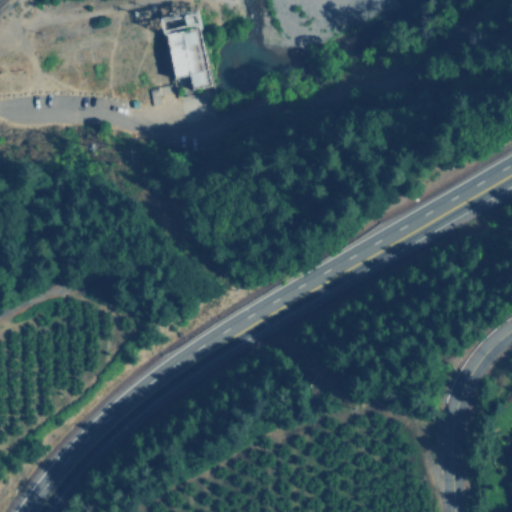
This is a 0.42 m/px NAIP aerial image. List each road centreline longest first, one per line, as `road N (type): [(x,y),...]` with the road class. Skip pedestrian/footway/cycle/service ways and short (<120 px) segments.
road 1 (primary): [(30,511),(70,459),(177,369),(267,308),(511,170)]
road 2 (tertiary): [(448,511),(448,421),(457,389),(511,324)]
